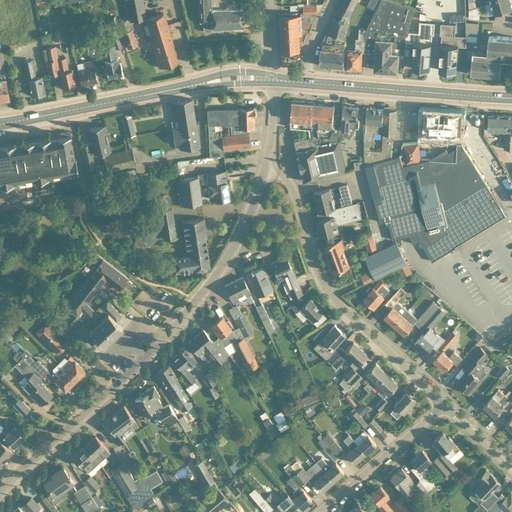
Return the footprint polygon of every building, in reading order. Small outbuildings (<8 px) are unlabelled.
[(122,0),(124,0),(126,0),(131,22),(142,20),(149,39),(150,39),(156,58),(159,67),(179,61),(176,52),(163,13),(146,19),(142,0),(122,0)] [(198,0),(199,8),(241,6),(240,0),(198,0)] [(329,34),(326,43),(323,43),(322,49),(321,49),(320,66),(344,67),(345,50),(344,50),(345,43),(343,43),(350,18),(349,18),(357,0),(342,0),(337,12),(336,11),(332,19),(333,20),(329,34)] [(409,31),(416,8),(392,1),(388,0),(380,0),(364,32),(364,40),(366,40),(365,59),(376,60),(375,69),(390,70),(403,71),(405,42),(405,36),(407,36),(409,31)] [(369,0),(367,6),(373,9),(377,0),(369,0)] [(511,5),(510,0),(499,0),(491,3),(494,14),(511,8),(511,5)] [(282,16),(281,16),(283,51),(300,50),(299,42),(305,41),(305,38),(306,38),(306,35),(307,35),(307,33),(308,33),(318,12),(321,4),(317,4),(308,5),(303,5),(304,12),(301,12),(301,14),(294,15),(294,12),(282,13),(282,16)] [(242,6),(241,6),(199,8),(200,22),(203,22),(204,31),(223,30),(223,27),(243,26),(243,17),(244,17),(244,15),(242,15),(242,6)] [(481,19),(477,7),(469,9),(469,18),(481,19)] [(405,36),(405,42),(413,42),(431,43),(432,34),(434,34),(434,22),(421,21),(420,32),(409,31),(407,36),(405,36)] [(127,22),(116,26),(123,44),(126,43),(128,48),(136,44),(127,22)] [(440,22),(440,34),(441,34),(441,44),(459,45),(458,45),(466,46),(466,35),(453,34),(454,23),(440,22)] [(477,35),(478,22),(466,22),(467,35),(477,35)] [(84,32),(81,32),(84,48),(87,48),(93,47),(89,24),(82,25),(84,32)] [(106,68),(104,68),(106,75),(108,75),(108,76),(123,73),(121,63),(119,57),(117,57),(115,49),(121,47),(115,30),(109,32),(113,45),(102,47),(102,49),(99,50),(101,61),(104,60),(106,68)] [(360,52),(363,52),(364,34),(351,33),(350,44),(356,44),(356,51),(347,50),(347,67),(360,68),(360,52)] [(472,51),(471,72),(479,73),(492,74),(500,75),(502,59),(511,59),(511,37),(489,36),(487,52),(472,51)] [(413,42),(412,67),(430,69),(431,43),(413,42)] [(441,44),(439,69),(457,70),(458,45),(459,45),(441,44)] [(0,100),(9,99),(7,89),(6,78),(0,45),(0,100)] [(55,46),(45,48),(46,53),(51,74),(58,73),(59,79),(61,79),(63,88),(69,87),(70,88),(73,87),(74,86),(75,86),(74,79),(75,78),(73,69),(68,70),(65,57),(57,59),(56,51),(55,46)] [(28,79),(29,85),(31,95),(32,95),(34,95),(38,95),(39,93),(45,92),(42,76),(36,78),(32,59),(23,60),(27,80),(28,79)] [(84,62),(77,64),(78,69),(79,75),(81,85),(97,81),(95,71),(93,62),(92,60),(84,62)] [(180,149),(199,146),(192,99),(170,102),(173,121),(178,121),(179,127),(172,128),(174,143),(179,142),(180,149)] [(292,101),(291,120),(292,120),(291,127),(292,127),(301,128),(309,129),(310,137),(305,138),(295,140),(297,150),(321,145),(320,139),(318,125),(319,118),(313,117),(314,103),(292,101)] [(314,103),(313,117),(319,118),(318,125),(320,139),(325,138),(332,137),(333,142),(339,141),(339,136),(340,128),(340,127),(333,126),(334,115),(335,105),(314,103)] [(340,128),(339,136),(344,137),(350,140),(356,128),(359,128),(360,119),(358,119),(358,117),(359,107),(344,106),(343,116),(342,119),(343,119),(342,128),(340,128)] [(208,109),(208,119),(209,138),(245,133),(244,127),(254,127),(254,115),(255,113),(255,110),(254,109),(254,108),(208,109)] [(366,132),(364,132),(364,150),(369,150),(370,144),(373,144),(374,133),(383,134),(383,118),(383,108),(367,108),(366,118),(366,124),(366,132)] [(369,150),(364,150),(365,160),(365,165),(392,158),(393,134),(396,135),(397,119),(397,109),(384,108),(383,118),(383,134),(383,150),(369,150)] [(424,110),(422,138),(431,139),(432,136),(439,137),(439,133),(444,134),(444,137),(451,137),(451,140),(460,140),(461,112),(445,111),(445,112),(440,112),(440,111),(424,110)] [(489,114),(489,124),(488,130),(505,131),(504,149),(510,149),(511,131),(508,131),(508,123),(501,123),(501,120),(502,120),(502,115),(489,114)] [(511,115),(502,115),(502,120),(501,120),(501,123),(508,123),(508,131),(511,131),(510,149),(511,149),(511,115)] [(105,125),(88,129),(94,154),(111,150),(108,140),(110,139),(108,133),(107,134),(105,125)] [(132,125),(124,126),(127,136),(134,134),(132,125)] [(0,184),(13,183),(13,182),(17,182),(18,185),(26,183),(25,180),(33,179),(33,180),(48,177),(52,176),(52,180),(68,177),(67,174),(78,172),(76,157),(74,158),(70,135),(69,135),(68,131),(57,133),(57,135),(58,135),(58,134),(61,133),(62,136),(55,137),(56,138),(50,138),(20,142),(20,143),(15,144),(15,143),(0,145),(0,184)] [(245,133),(209,138),(209,157),(214,156),(224,155),(223,149),(250,146),(249,133),(245,133)] [(321,145),(297,150),(304,181),(324,177),(325,177),(346,172),(339,141),(333,142),(332,137),(325,138),(320,139),(321,145)] [(89,143),(81,145),(87,168),(95,166),(89,143)] [(417,144),(404,146),(407,163),(420,161),(417,144)] [(437,147),(434,149),(437,154),(443,150),(444,146),(438,146),(437,147)] [(131,148),(113,153),(103,155),(107,171),(135,164),(131,148)] [(392,158),(365,165),(365,167),(370,186),(373,198),(374,197),(381,222),(388,220),(393,236),(394,240),(410,236),(415,244),(420,241),(432,261),(439,257),(456,247),(453,243),(504,212),(467,153),(462,152),(462,150),(458,150),(457,148),(455,149),(448,153),(446,149),(428,160),(406,165),(404,160),(402,160),(400,155),(392,158)] [(365,165),(365,160),(354,162),(355,170),(365,167),(365,165)] [(203,173),(197,173),(198,176),(198,177),(199,185),(199,187),(208,186),(209,191),(213,190),(214,193),(215,200),(219,199),(229,198),(227,182),(226,182),(225,170),(206,172),(203,173)] [(198,176),(179,179),(183,205),(201,203),(200,191),(199,187),(199,185),(198,177),(198,176)] [(324,190),(314,193),(320,212),(320,213),(328,210),(336,208),(335,207),(333,200),(332,197),(330,189),(324,190)] [(330,216),(316,220),(320,237),(339,231),(338,230),(337,223),(350,220),(348,214),(360,211),(357,201),(335,207),(336,208),(328,210),(330,216)] [(134,243),(133,245),(138,246),(140,246),(148,245),(162,233),(163,239),(177,237),(172,207),(159,209),(160,219),(152,222),(146,225),(142,228),(139,232),(136,236),(135,240),(134,243)] [(187,255),(173,258),(174,262),(176,272),(210,267),(205,237),(207,237),(206,228),(204,217),(203,217),(194,219),(181,221),(184,240),(187,255)] [(340,240),(323,246),(333,273),(350,267),(340,240)] [(396,242),(366,257),(375,276),(376,278),(401,266),(407,263),(396,242)] [(376,249),(375,243),(366,246),(368,251),(376,249)] [(286,256),(271,262),(275,271),(277,277),(283,274),(286,281),(291,292),(288,293),(290,299),(302,294),(286,256)] [(96,266),(65,306),(77,315),(76,317),(71,323),(77,329),(92,345),(98,339),(104,345),(122,327),(116,321),(122,315),(107,300),(95,311),(87,303),(106,279),(118,289),(119,289),(128,277),(121,272),(118,270),(102,258),(96,266)] [(407,263),(401,266),(405,275),(411,272),(407,263)] [(247,273),(251,283),(256,295),(257,295),(260,302),(274,296),(271,289),(272,289),(262,267),(247,273)] [(234,303),(240,300),(237,296),(244,293),(246,296),(251,294),(242,276),(225,285),(234,303)] [(368,293),(364,298),(374,307),(381,300),(384,296),(389,290),(384,285),(385,283),(381,279),(374,287),(372,289),(371,287),(367,292),(368,293)] [(394,304),(384,316),(394,325),(408,310),(397,300),(406,291),(401,286),(389,300),(394,304)] [(108,296),(99,289),(95,295),(103,302),(108,296)] [(309,298),(305,303),(300,298),(291,307),(296,312),(300,308),(312,322),(323,312),(309,298)] [(408,310),(394,325),(405,334),(411,327),(413,325),(413,324),(415,323),(420,328),(439,306),(443,301),(440,298),(435,303),(433,301),(417,318),(408,310)] [(256,307),(268,332),(274,329),(262,304),(256,307)] [(439,306),(420,328),(425,332),(430,326),(431,327),(445,311),(439,306)] [(242,315),(236,318),(245,336),(252,332),(242,315)] [(211,324),(217,332),(219,336),(218,337),(217,337),(218,337),(223,345),(224,346),(237,337),(230,328),(231,328),(230,327),(231,325),(228,320),(226,321),(222,316),(211,324)] [(44,323),(36,331),(57,354),(66,345),(63,342),(69,337),(61,328),(55,334),(44,323)] [(325,326),(313,339),(326,351),(331,346),(333,347),(345,334),(334,325),(329,331),(325,326)] [(421,335),(415,343),(425,352),(432,345),(436,349),(445,339),(431,327),(430,326),(425,332),(424,333),(423,333),(421,335)] [(455,328),(440,346),(445,350),(458,335),(456,334),(459,331),(455,328)] [(2,335),(9,341),(13,337),(6,330),(2,335)] [(188,342),(195,349),(202,358),(207,354),(214,362),(217,360),(219,362),(229,353),(224,346),(223,345),(218,337),(213,341),(203,330),(188,342)] [(472,337),(477,341),(482,336),(476,331),(472,337)] [(233,343),(243,362),(247,371),(258,365),(244,338),(233,343)] [(339,346),(327,360),(336,368),(345,358),(355,368),(358,364),(360,362),(367,355),(353,342),(346,349),(344,351),(339,346)] [(171,358),(178,365),(182,370),(179,373),(189,385),(186,388),(191,394),(201,386),(185,368),(196,359),(191,354),(185,346),(171,358)] [(469,370),(458,383),(469,392),(481,380),(487,372),(485,370),(485,366),(481,363),(488,354),(480,347),(472,357),(464,365),(469,370)] [(21,355),(20,355),(22,357),(29,364),(35,370),(36,370),(42,377),(48,371),(37,359),(35,361),(29,355),(31,354),(26,349),(21,355)] [(441,351),(441,352),(434,360),(445,370),(452,361),(457,365),(462,359),(453,351),(448,356),(442,350),(441,351)] [(18,352),(13,357),(17,361),(22,357),(20,355),(21,355),(18,352)] [(64,358),(58,363),(75,380),(85,371),(75,360),(74,360),(70,356),(67,359),(67,358),(66,359),(64,358)] [(375,362),(363,375),(368,380),(369,380),(374,385),(386,373),(375,362)] [(58,363),(53,369),(53,372),(50,375),(55,379),(55,380),(65,390),(75,380),(58,363)] [(29,364),(21,372),(27,378),(29,380),(32,383),(26,390),(29,392),(28,393),(33,399),(39,405),(41,404),(52,394),(47,388),(41,382),(43,380),(34,371),(35,370),(29,364)] [(170,392),(180,385),(177,379),(174,373),(168,364),(157,371),(170,392)] [(505,365),(501,368),(496,373),(502,379),(511,370),(505,365)] [(352,368),(344,377),(339,382),(348,391),(354,385),(349,381),(357,372),(352,368)] [(202,376),(210,387),(213,385),(215,384),(208,372),(202,376)] [(357,372),(349,381),(354,385),(362,377),(357,372)] [(386,373),(374,385),(380,390),(378,392),(384,397),(397,383),(386,373)] [(180,385),(170,392),(175,401),(174,401),(181,413),(189,408),(192,406),(184,391),(180,385)] [(213,385),(210,387),(207,390),(213,399),(219,395),(213,385)] [(146,393),(135,400),(143,414),(154,408),(156,411),(155,412),(161,423),(166,420),(169,425),(174,423),(177,429),(182,426),(177,418),(169,404),(163,407),(157,398),(160,396),(154,386),(145,391),(146,393)] [(492,395),(490,398),(484,405),(496,415),(504,406),(504,405),(509,398),(511,400),(511,391),(508,396),(505,393),(504,394),(498,389),(493,395),(492,395)] [(300,397),(304,405),(318,399),(315,391),(300,397)] [(396,406),(390,412),(396,417),(402,411),(403,412),(414,400),(405,392),(394,403),(396,406)] [(338,396),(328,399),(331,407),(340,404),(338,396)] [(29,408),(19,397),(12,403),(23,414),(29,408)] [(379,410),(388,401),(383,397),(375,406),(379,410)] [(103,420),(110,428),(113,432),(110,435),(118,444),(125,438),(121,433),(131,425),(134,430),(140,427),(123,405),(103,420)] [(304,411),(308,417),(315,412),(310,406),(304,411)] [(356,410),(350,415),(362,429),(368,424),(367,423),(356,410)] [(276,424),(281,432),(290,427),(281,411),(273,415),(278,423),(276,424)] [(183,415),(177,418),(182,426),(184,430),(190,427),(183,415)] [(367,423),(368,424),(381,439),(387,434),(373,418),(367,423)] [(0,439),(11,448),(13,447),(13,448),(25,437),(18,429),(15,425),(6,434),(0,429),(0,439)] [(364,430),(353,439),(365,453),(376,444),(364,430)] [(328,432),(323,437),(339,456),(344,451),(328,432)] [(442,452),(437,457),(452,474),(458,469),(448,458),(459,449),(448,436),(447,437),(442,432),(432,441),(442,452)] [(146,434),(139,438),(149,454),(155,450),(146,434)] [(346,453),(347,455),(354,463),(365,453),(353,439),(348,434),(343,439),(352,448),(346,453)] [(95,436),(84,446),(98,462),(104,456),(105,457),(110,452),(104,446),(95,436)] [(201,440),(204,446),(213,442),(210,436),(201,440)] [(323,437),(317,441),(333,460),(339,456),(323,437)] [(0,439),(0,463),(3,461),(6,463),(10,458),(7,456),(12,449),(11,449),(11,448),(0,439)] [(73,456),(80,463),(82,466),(88,472),(93,468),(93,467),(98,462),(84,446),(73,456)] [(415,464),(410,468),(419,479),(418,479),(419,480),(428,490),(434,485),(428,475),(427,476),(426,474),(429,471),(424,465),(430,460),(422,450),(421,450),(420,449),(415,453),(416,454),(410,459),(415,464)] [(321,456),(315,461),(319,466),(324,472),(332,481),(343,472),(335,462),(330,467),(327,463),(321,456)] [(452,474),(437,457),(431,462),(446,479),(452,474)] [(202,460),(193,465),(205,486),(214,480),(202,460)] [(296,460),(291,465),(304,481),(310,476),(314,481),(313,481),(322,491),(332,481),(324,472),(319,466),(315,461),(305,470),(296,460)] [(123,462),(111,470),(125,493),(138,486),(134,480),(123,461),(123,462)] [(289,463),(284,468),(299,486),(304,481),(291,465),(289,463)] [(390,477),(396,484),(403,492),(410,487),(412,485),(421,495),(427,502),(433,496),(428,490),(419,480),(415,484),(401,467),(390,477)] [(54,476),(44,482),(49,489),(45,493),(46,495),(49,499),(63,489),(65,491),(70,487),(69,485),(73,482),(70,478),(71,478),(70,476),(69,477),(65,471),(63,468),(53,475),(54,476)] [(138,486),(125,493),(133,507),(145,498),(153,493),(149,486),(150,486),(149,484),(160,477),(161,479),(155,468),(134,480),(138,486)] [(485,469),(478,476),(476,478),(481,483),(475,490),(484,498),(480,502),(482,505),(476,511),(483,511),(498,497),(492,491),(500,482),(491,473),(490,473),(485,469)] [(165,470),(161,472),(167,483),(172,481),(165,470)] [(94,492),(100,487),(90,476),(84,481),(94,492)] [(73,492),(81,504),(86,511),(89,511),(98,507),(85,485),(73,492)] [(374,488),(375,490),(370,494),(374,498),(372,500),(382,511),(390,511),(392,510),(391,508),(383,500),(388,495),(380,485),(379,486),(377,485),(374,488)] [(297,495),(292,499),(300,509),(311,499),(303,490),(299,486),(293,491),(297,495)] [(218,488),(197,506),(202,511),(212,511),(227,499),(218,488)] [(249,493),(253,498),(265,511),(268,511),(272,508),(264,499),(254,488),(249,493)] [(497,511),(501,509),(504,511),(511,511),(511,494),(510,492),(506,497),(506,496),(505,497),(501,494),(498,497),(483,511),(497,511)] [(278,504),(277,504),(284,511),(296,511),(300,509),(292,499),(287,493),(278,501),(279,502),(278,504)] [(269,494),(264,499),(272,508),(277,504),(278,504),(269,494)] [(398,498),(393,502),(401,511),(407,511),(409,511),(398,498)]
